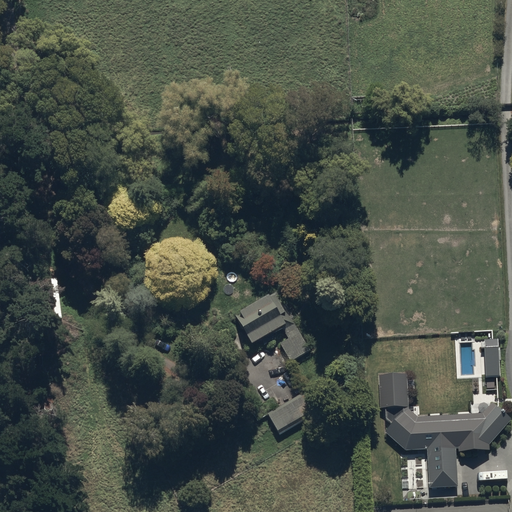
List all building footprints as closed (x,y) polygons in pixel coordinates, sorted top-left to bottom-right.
[(236,321),(253,351),(285,332),(280,323),(285,320),(278,309),(273,311),(268,303),(236,321)] [(296,330),(286,336),(289,342),(281,347),(290,365),(309,355),(296,330)] [(408,411),(407,379),(379,380),(381,412),(408,411)] [(319,412),(307,394),(269,420),(280,437),(319,412)] [(405,454),(425,454),(429,454),(430,491),(458,490),(457,453),(490,453),(490,448),(511,424),(492,407),(484,417),(417,421),(409,413),(394,429),(386,436),(405,454)]
